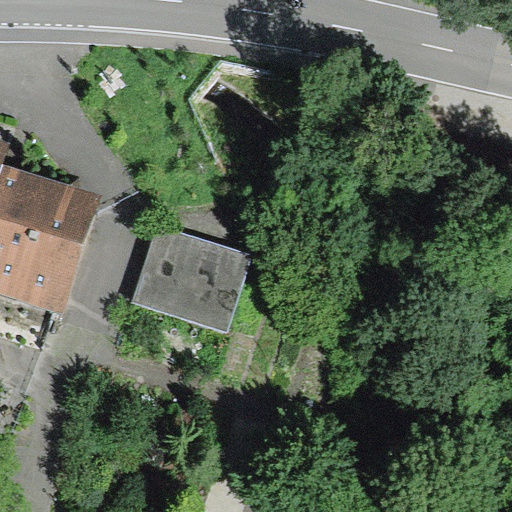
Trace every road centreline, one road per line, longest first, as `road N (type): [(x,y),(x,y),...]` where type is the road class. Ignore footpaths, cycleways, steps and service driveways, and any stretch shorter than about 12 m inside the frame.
road 1 (secondary): [(511,69),(363,33),(143,0)]
road 2 (track): [(83,354),(45,495),(48,511)]
